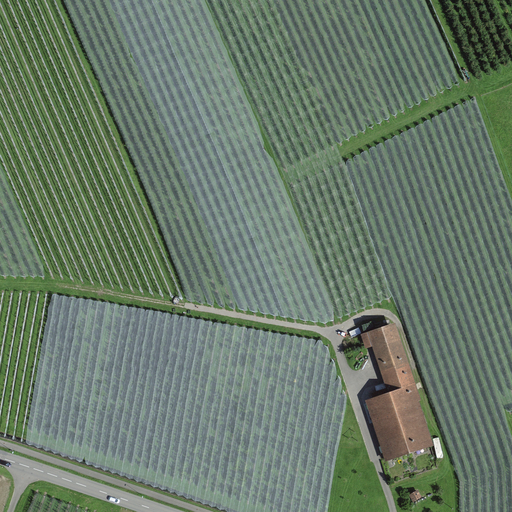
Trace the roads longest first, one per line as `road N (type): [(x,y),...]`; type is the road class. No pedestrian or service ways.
road 1 (track): [(0,285),(65,288),(337,334)]
road 2 (track): [(395,319),(368,314),(337,334),(395,511)]
road 3 (tertiary): [(0,457),(160,511)]
